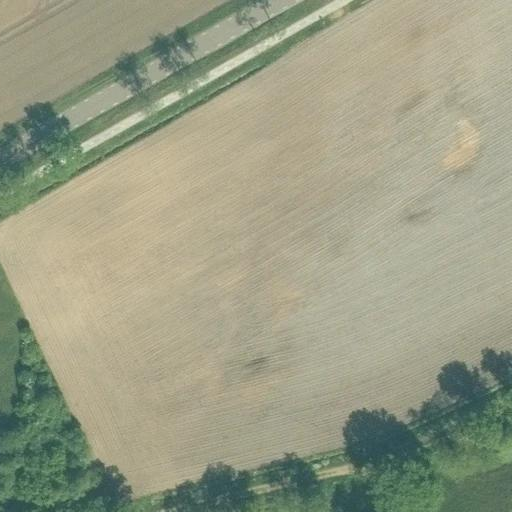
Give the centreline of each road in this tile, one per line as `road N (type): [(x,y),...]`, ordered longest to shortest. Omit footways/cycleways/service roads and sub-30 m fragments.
road 1 (tertiary): [(280,0),(0,160)]
road 2 (track): [(368,462),(168,511)]
road 3 (track): [(368,462),(511,400)]
